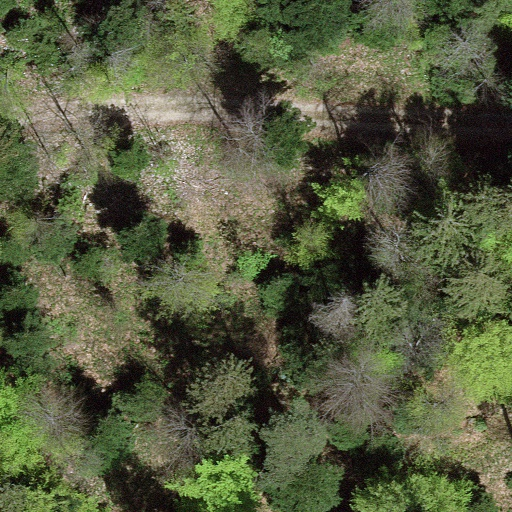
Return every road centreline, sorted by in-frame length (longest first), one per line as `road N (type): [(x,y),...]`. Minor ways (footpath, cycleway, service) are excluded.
road 1 (track): [(511,120),(146,107),(0,118)]
road 2 (track): [(282,511),(511,433)]
